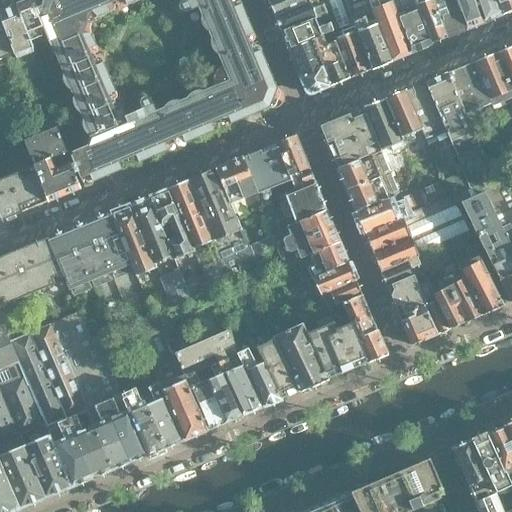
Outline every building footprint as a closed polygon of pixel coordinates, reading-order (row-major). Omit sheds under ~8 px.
[(40,34),(45,32),(37,8),(33,0),(28,0),(16,5),(31,42),(42,38),(40,34)] [(42,0),(43,0),(42,1),(42,3),(42,5),(42,6),(37,8),(45,32),(51,47),(52,46),(63,73),(63,75),(62,77),(63,80),(63,82),(63,83),(65,85),(66,87),(68,89),(70,90),(73,96),(72,98),(72,99),(72,101),(72,103),(73,105),(73,106),(75,108),(76,110),(78,112),(80,113),(83,119),(82,121),(82,122),(82,123),(82,126),(83,128),(83,129),(84,131),(86,134),(88,135),(90,136),(91,139),(89,145),(86,146),(87,146),(88,146),(89,146),(89,147),(90,147),(90,148),(90,149),(98,167),(94,175),(88,178),(90,182),(91,181),(91,183),(124,169),(282,102),(239,0),(42,0)] [(309,1),(312,0),(267,0),(274,16),(309,1)] [(370,69),(354,26),(344,0),(320,0),(323,6),(326,13),(329,22),(332,31),(335,37),(350,78),(350,77),(370,69)] [(410,52),(390,0),(366,0),(380,37),(390,61),(410,53),(410,52)] [(429,44),(412,0),(432,0),(446,37),(466,29),(454,0),(390,0),(410,52),(429,44)] [(446,37),(432,0),(412,0),(429,44),(446,37)] [(483,23),(474,0),(454,0),(466,29),(483,23)] [(496,0),(474,0),(483,23),(502,15),(502,14),(496,0)] [(511,0),(496,0),(502,14),(511,10),(511,0)] [(314,18),(326,13),(323,6),(312,10),(309,1),(274,16),(281,32),(314,18)] [(31,42),(16,5),(0,11),(0,17),(13,55),(14,55),(33,47),(31,42)] [(0,60),(13,55),(0,17),(0,60)] [(288,49),(311,39),(327,33),(332,31),(329,22),(317,27),(314,18),(281,32),(288,49)] [(390,61),(380,37),(373,39),(371,34),(367,36),(364,29),(360,30),(358,25),(354,26),(370,69),(390,61)] [(350,78),(335,37),(329,39),(327,33),(311,39),(331,86),(350,78)] [(331,86),(311,39),(288,49),(299,76),(306,92),(307,93),(309,94),(311,94),(312,94),(331,86)] [(511,46),(495,54),(511,96),(511,46)] [(511,109),(511,96),(495,54),(473,63),(490,103),(495,116),(498,115),(511,109)] [(43,73),(37,60),(18,68),(24,81),(43,73)] [(490,103),(473,63),(448,73),(470,127),(487,120),(481,106),(490,103)] [(486,166),(470,127),(448,73),(425,83),(445,130),(469,188),(481,183),(494,178),(489,165),(486,166)] [(445,130),(425,83),(405,91),(422,133),(424,139),(445,130)] [(422,133),(405,91),(384,101),(406,154),(418,149),(413,137),(422,133)] [(406,154),(384,101),(363,108),(362,109),(377,143),(380,151),(388,147),(393,159),(406,154)] [(377,143),(362,109),(320,126),(337,168),(367,156),(364,149),(377,143)] [(511,109),(498,115),(503,126),(511,121),(511,109)] [(55,170),(50,159),(66,152),(55,127),(24,141),(34,166),(33,166),(48,202),(80,188),(74,173),(78,172),(74,163),(71,164),(70,163),(55,170)] [(308,167),(296,135),(276,144),(289,175),(308,167)] [(289,175),(276,144),(243,157),(257,192),(290,178),(289,175)] [(98,167),(90,149),(90,148),(90,147),(89,147),(89,146),(88,146),(87,146),(86,146),(73,152),(72,153),(71,153),(71,154),(71,155),(71,156),(74,163),(78,172),(83,185),(84,186),(91,183),(91,181),(90,182),(88,178),(94,175),(98,167)] [(380,151),(367,156),(337,168),(355,212),(386,199),(397,194),(380,151)] [(257,192),(243,157),(215,168),(229,203),(257,192)] [(0,221),(48,202),(33,166),(0,179),(0,221)] [(314,181),(308,167),(289,175),(290,178),(295,189),(314,181)] [(233,212),(229,203),(215,168),(187,180),(211,239),(210,240),(217,258),(232,252),(242,277),(260,270),(262,274),(279,267),(271,251),(254,258),(249,246),(248,246),(241,229),(240,229),(233,212)] [(511,170),(503,174),(511,193),(511,170)] [(511,193),(503,174),(494,178),(481,183),(511,250),(511,193)] [(211,239),(187,180),(168,188),(194,251),(210,290),(242,277),(232,252),(217,258),(210,240),(211,239)] [(283,211),(320,196),(314,181),(295,189),(285,193),(287,199),(280,202),(282,207),(283,211)] [(438,183),(424,189),(430,203),(444,198),(438,183)] [(511,301),(511,250),(481,183),(469,188),(471,192),(475,190),(478,196),(463,203),(509,302),(511,301)] [(194,251),(168,188),(148,196),(161,226),(166,224),(171,235),(165,237),(173,256),(174,259),(194,251)] [(420,191),(401,198),(407,213),(426,205),(420,191)] [(165,237),(161,226),(148,196),(129,204),(154,264),(173,256),(165,237)] [(325,210),(320,196),(283,211),(286,217),(295,214),(298,221),(325,210)] [(364,233),(406,215),(402,206),(391,210),(386,199),(355,212),(364,233)] [(156,268),(154,264),(129,204),(110,212),(131,263),(136,276),(156,268)] [(339,242),(325,210),(298,221),(290,224),(294,232),(283,237),(276,221),(286,217),(283,211),(282,207),(263,215),(281,261),(291,257),(288,249),(299,245),(303,256),(339,242)] [(131,263),(110,212),(89,220),(110,272),(131,263)] [(412,213),(406,215),(364,233),(381,272),(417,256),(430,251),(412,213)] [(110,272),(89,220),(68,229),(90,281),(110,272)] [(90,281),(68,229),(48,237),(63,275),(69,289),(90,281)] [(63,275),(48,237),(0,256),(0,300),(2,300),(4,305),(56,284),(54,278),(63,275)] [(503,305),(475,246),(473,245),(468,241),(451,249),(482,315),(503,305)] [(347,263),(339,243),(339,242),(303,256),(312,277),(347,263)] [(482,315),(451,249),(433,258),(443,280),(446,279),(465,321),(482,315)] [(423,272),(417,256),(381,272),(380,272),(387,287),(423,272)] [(355,279),(347,263),(312,277),(319,294),(355,279)] [(328,379),(308,332),(304,323),(281,333),(276,321),(299,312),(279,267),(262,274),(260,270),(242,277),(272,337),(299,391),(318,383),(320,387),(329,383),(328,379)] [(436,301),(429,286),(423,272),(387,287),(393,302),(399,316),(424,306),(436,301)] [(361,294),(355,279),(319,294),(325,309),(343,302),(361,294)] [(465,321),(446,279),(443,280),(429,286),(436,301),(449,328),(465,321)] [(238,353),(210,290),(194,297),(211,339),(176,354),(185,377),(196,372),(203,369),(220,361),(242,414),(263,406),(244,364),(234,369),(229,357),(238,353)] [(387,355),(361,294),(343,302),(352,324),(368,362),(387,355)] [(449,328),(436,301),(424,306),(437,334),(449,328)] [(437,334),(424,306),(399,316),(411,345),(424,339),(437,334)] [(124,398),(99,336),(90,340),(78,312),(52,322),(113,469),(148,454),(124,398)] [(207,429),(185,377),(176,354),(158,312),(135,321),(160,383),(183,439),(207,429)] [(113,469),(52,322),(8,340),(18,363),(28,386),(29,386),(50,435),(71,486),(113,469)] [(368,362),(352,324),(335,331),(331,322),(308,332),(328,379),(368,362)] [(0,370),(18,363),(8,340),(3,327),(0,327),(0,370)] [(299,391),(272,337),(256,345),(263,360),(281,398),(299,391)] [(281,398),(263,360),(254,365),(247,349),(238,353),(244,364),(263,406),(281,398)] [(242,414),(220,361),(203,369),(208,380),(208,379),(225,422),(242,414)] [(0,370),(0,390),(24,446),(50,435),(29,386),(28,386),(18,363),(0,370)] [(208,379),(208,380),(200,383),(196,372),(185,377),(207,429),(208,429),(225,422),(208,379)] [(183,439),(160,383),(150,387),(156,401),(148,405),(165,447),(183,439)] [(0,455),(24,446),(0,390),(0,455)] [(165,447),(148,405),(140,408),(134,394),(124,398),(148,454),(165,447)] [(511,423),(511,424),(509,420),(502,423),(504,427),(511,444),(511,423)] [(511,444),(504,427),(486,433),(508,486),(511,484),(511,444)] [(508,486),(486,433),(471,440),(486,476),(488,475),(495,492),(508,486)] [(71,486),(50,435),(24,446),(45,497),(71,486)] [(486,476),(471,440),(452,448),(468,483),(486,476)] [(45,497),(24,446),(0,455),(0,462),(19,508),(45,497)] [(405,511),(422,505),(419,498),(442,489),(429,458),(351,492),(359,511),(405,511)] [(0,511),(10,511),(19,508),(0,462),(0,511)] [(495,492),(488,475),(486,476),(468,483),(475,500),(495,492)] [(511,511),(511,484),(495,492),(475,500),(479,511),(511,511)] [(359,511),(351,492),(302,511),(359,511)]
